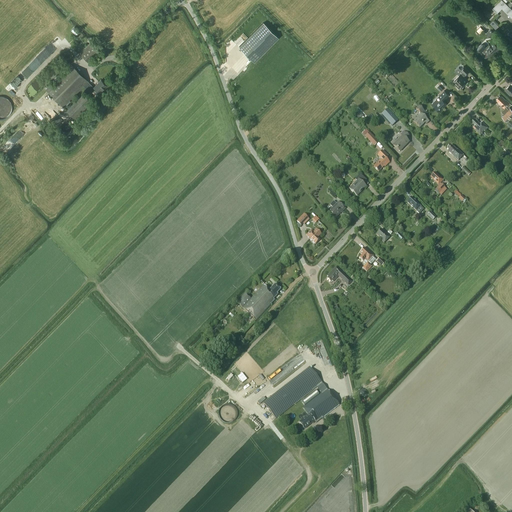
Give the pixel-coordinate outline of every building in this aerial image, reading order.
[(511,10),(501,0),(493,9),(497,13),(502,8),(511,17),(511,10)] [(254,62),(278,38),(263,23),(239,47),(254,62)] [(495,33),(490,29),(486,33),(491,38),(495,33)] [(493,42),(490,45),(489,44),(485,47),(487,49),(485,51),(490,56),(494,51),(496,52),(500,48),(493,42)] [(99,52),(91,43),(80,54),(88,62),(99,52)] [(46,89),(47,91),(63,107),(84,86),(91,93),(95,89),(99,93),(107,85),(101,80),(93,87),(88,82),(71,64),(46,89)] [(453,82),(453,83),(455,84),(460,89),(468,81),(464,77),(466,75),(469,72),(464,66),(460,70),(463,72),(461,74),(460,74),(453,81),(453,82)] [(19,75),(15,79),(21,86),(25,81),(19,75)] [(441,99),(439,102),(436,100),(432,104),(439,111),(446,104),(443,101),(449,95),(444,91),(438,96),(441,99)] [(94,104),(83,93),(67,110),(78,121),(94,104)] [(511,105),(510,103),(506,99),(505,100),(501,96),(500,95),(496,98),(497,100),(501,104),(500,105),(504,109),(503,109),(504,109),(501,111),(503,113),(502,113),(504,115),(502,117),(507,122),(511,116),(511,110),(509,107),(511,105)] [(415,109),(421,114),(413,122),(419,128),(425,123),(426,124),(429,122),(425,118),(428,115),(418,106),(415,109)] [(388,109),(381,115),(391,126),(398,120),(388,109)] [(358,110),(354,113),(361,121),(365,117),(358,110)] [(51,118),(59,122),(62,117),(55,113),(51,118)] [(480,136),(485,131),(488,128),(482,123),(480,125),(475,120),(470,125),(476,130),(475,131),(480,136)] [(61,127),(61,128),(61,129),(62,130),(62,131),(63,131),(63,132),(64,132),(65,133),(66,133),(67,133),(68,133),(69,132),(70,132),(70,131),(71,131),(71,130),(72,129),(72,128),(72,127),(72,126),(71,125),(71,124),(70,124),(70,123),(69,123),(68,122),(67,122),(66,122),(65,122),(64,123),(63,123),(63,124),(62,124),(62,125),(61,126),(61,127)] [(9,152),(30,131),(24,125),(3,146),(9,152)] [(393,145),(400,152),(409,142),(406,140),(409,137),(404,132),(401,135),(402,136),(393,145)] [(379,143),(370,133),(365,137),(374,147),(379,143)] [(463,155),(458,150),(457,151),(452,146),(452,147),(451,145),(447,149),(449,150),(448,151),(452,155),(452,156),(458,161),(463,155)] [(380,160),(377,164),(373,167),(379,172),(384,167),(389,163),(385,159),(388,157),(382,151),(377,156),(380,159),(380,160)] [(471,174),(463,167),(461,169),(468,176),(471,174)] [(430,178),(438,185),(443,181),(434,173),(430,178)] [(366,180),(360,174),(355,180),(357,182),(349,189),(356,196),(365,187),(362,184),(366,180)] [(441,184),(435,190),(439,194),(445,188),(441,184)] [(338,194),(332,188),(329,191),(335,197),(338,194)] [(411,198),(406,202),(416,211),(421,206),(411,198)] [(335,218),(336,218),(335,217),(340,212),(341,213),(345,209),(341,205),(340,205),(337,203),(336,204),(333,202),(330,205),(333,208),(329,212),(335,218)] [(436,217),(430,212),(427,215),(433,220),(436,217)] [(307,218),(304,215),(297,222),(301,226),(307,218)] [(321,234),(318,231),(316,230),(313,232),(311,230),(306,236),(315,244),(320,240),(318,238),(321,234)] [(383,232),(380,230),(376,235),(381,240),(384,243),(390,237),(383,231),(383,232)] [(404,238),(399,233),(395,236),(400,241),(404,238)] [(362,255),(359,258),(363,262),(366,264),(362,268),(366,272),(372,267),(370,265),(375,260),(376,261),(377,261),(373,257),(373,256),(369,252),(368,252),(364,248),(359,253),(362,255)] [(377,261),(376,261),(381,266),(385,263),(380,258),(377,261)] [(333,282),(338,276),(344,282),(348,278),(336,267),(327,277),(328,278),(327,279),(330,282),(331,281),(333,282)] [(281,290),(275,284),(270,290),(264,285),(251,299),(245,294),(236,303),(256,321),(271,305),(275,300),(274,299),(278,295),(277,294),(281,290)] [(292,359),(268,378),(274,385),(305,359),(300,354),(299,355),(300,357),(294,362),(292,359)] [(340,405),(337,401),(310,368),(264,403),(276,419),(317,388),(322,394),(303,409),(309,416),(300,423),(305,430),(313,423),(314,424),(316,422),(317,423),(340,405)] [(319,394),(316,390),(301,401),(305,405),(319,394)]
